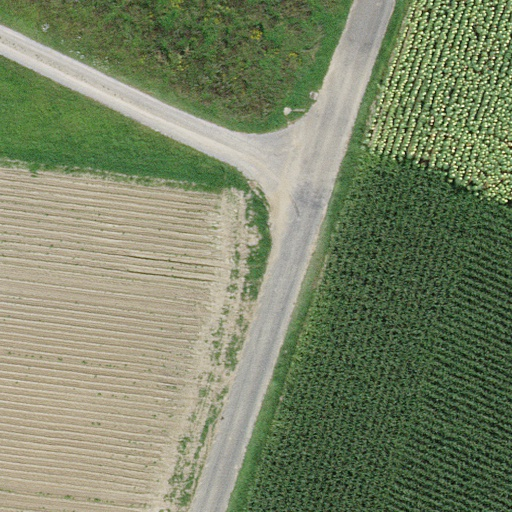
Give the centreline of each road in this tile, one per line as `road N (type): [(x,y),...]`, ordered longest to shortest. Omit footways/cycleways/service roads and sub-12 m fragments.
road 1 (unclassified): [(382,0),(211,511)]
road 2 (track): [(0,34),(317,184)]
